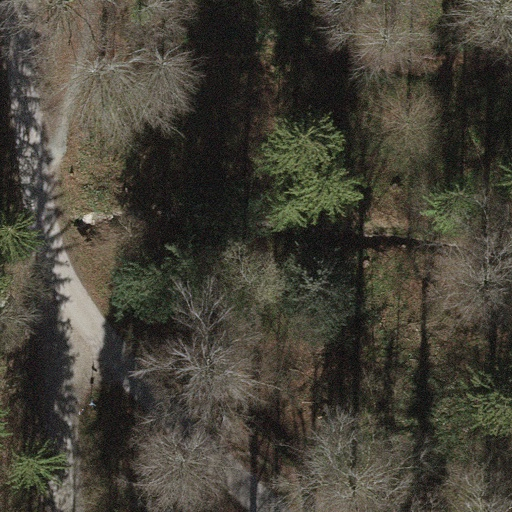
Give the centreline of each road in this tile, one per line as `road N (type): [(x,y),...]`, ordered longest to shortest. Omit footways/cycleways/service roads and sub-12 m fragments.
road 1 (track): [(275,511),(123,361),(55,265)]
road 2 (track): [(55,265),(39,205),(16,0)]
road 3 (track): [(67,511),(55,265)]
